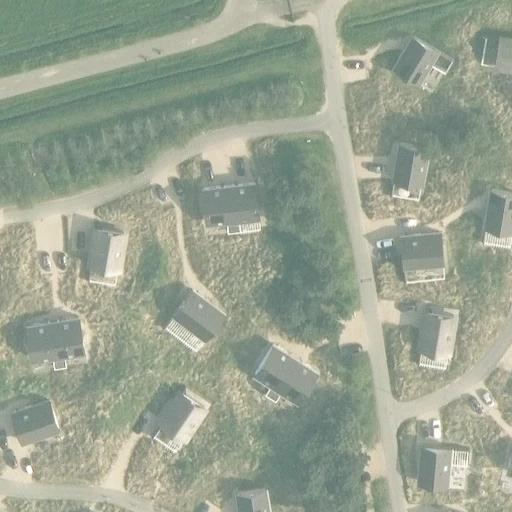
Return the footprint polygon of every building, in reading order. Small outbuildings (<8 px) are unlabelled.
[(436,50),(412,36),(399,58),(394,68),(418,81),(436,51),(436,50)] [(511,39),(499,38),(499,39),(495,65),(511,67),(511,39)] [(420,184),(426,147),(399,143),(396,159),(393,179),(394,180),(420,184)] [(254,183),(228,186),(232,219),(233,228),(239,228),(238,218),(257,216),(254,183)] [(228,186),(202,189),(206,222),(226,219),(227,229),(233,228),(232,219),(228,186)] [(511,231),(511,228),(511,193),(491,190),(488,203),(484,226),(486,226),(511,231)] [(123,232),(96,228),(90,264),(117,268),(123,232)] [(404,265),(442,262),(439,232),(400,236),(403,266),(404,265)] [(192,290),(173,314),(204,337),(223,314),(207,302),(192,290)] [(452,315),(426,311),(419,347),(421,348),(446,352),(452,315)] [(63,320),(53,321),(60,366),(65,365),(64,353),(83,350),(78,317),(63,320)] [(41,323),(28,325),(32,358),(43,356),(52,355),(54,367),(60,366),(53,321),(41,323)] [(272,344),(254,372),(271,383),(266,391),(271,394),(276,386),(294,358),(279,349),(272,344)] [(276,386),(271,394),(276,397),(281,389),(298,400),(316,372),(301,363),(294,358),(276,386)] [(160,422),(183,437),(207,402),(184,387),(160,422)] [(48,400),(39,403),(11,412),(21,441),(58,429),(48,400)] [(422,445),(418,482),(445,484),(449,448),(422,445)] [(237,493),(239,511),(267,511),(264,489),(237,493)]
